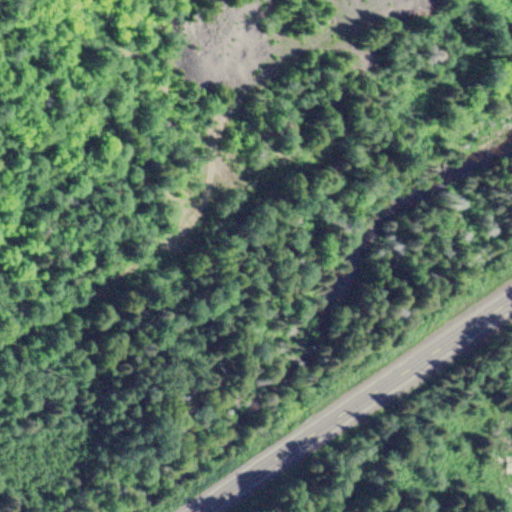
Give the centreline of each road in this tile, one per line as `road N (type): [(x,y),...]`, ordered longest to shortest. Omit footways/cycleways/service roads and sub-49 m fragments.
road 1 (track): [(375,0),(361,17),(216,96),(178,194),(138,264),(38,332),(0,346)]
road 2 (primary): [(188,511),(511,294)]
